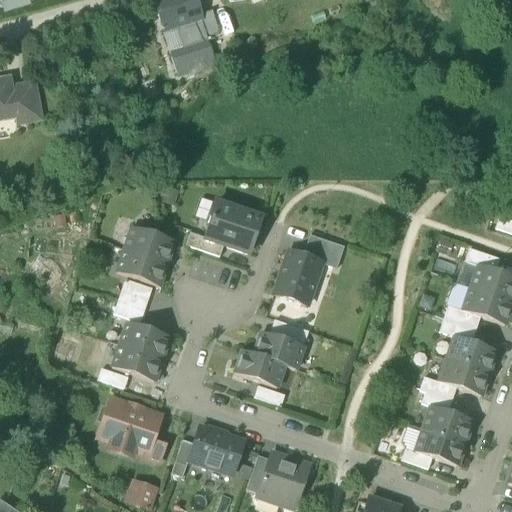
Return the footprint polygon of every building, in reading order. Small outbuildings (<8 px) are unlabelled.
[(28,0),(0,0),(0,1),(4,15),(31,7),(28,0)] [(163,34),(176,29),(199,21),(198,18),(192,0),(163,0),(154,3),(163,34)] [(199,21),(205,39),(218,34),(211,13),(198,18),(199,21)] [(205,39),(199,21),(176,29),(183,51),(206,43),(205,39)] [(176,29),(163,34),(170,55),(183,51),(176,29)] [(170,55),(175,71),(211,59),(206,43),(183,51),(170,55)] [(214,68),(211,59),(175,71),(178,80),(214,68)] [(0,118),(13,116),(14,116),(9,90),(8,82),(0,83),(0,118)] [(13,116),(15,127),(40,123),(32,86),(9,90),(14,116),(13,116)] [(179,193),(166,189),(161,204),(174,208),(179,193)] [(194,220),(208,224),(214,205),(201,201),(194,220)] [(223,248),(247,257),(260,221),(214,205),(208,224),(209,225),(204,241),(204,242),(223,248)] [(495,231),(511,237),(511,224),(499,220),(495,231)] [(132,230),(124,253),(166,267),(173,245),(132,230)] [(185,248),(219,260),(223,248),(204,242),(204,241),(189,235),(185,248)] [(320,266),(335,271),(343,250),(310,238),(303,259),(321,265),(320,266)] [(454,246),(440,241),(436,255),(449,259),(454,246)] [(478,269),(495,275),(499,262),(469,252),(464,264),(478,269)] [(158,290),(166,267),(124,253),(116,276),(158,290)] [(273,298),(306,309),(320,266),(321,265),(303,259),(288,254),(273,298)] [(463,264),(455,286),(470,292),(478,269),(464,264),(463,264)] [(478,269),(470,292),(511,306),(511,304),(511,280),(495,275),(478,269)] [(124,283),(121,294),(147,303),(151,292),(124,283)] [(455,286),(447,309),(462,314),(470,292),(455,286)] [(504,329),(511,306),(470,292),(462,314),(479,320),(504,329)] [(143,315),(147,303),(121,294),(117,306),(143,315)] [(139,326),(143,315),(117,306),(113,317),(139,326)] [(447,309),(443,322),(475,333),(479,320),(462,314),(447,309)] [(471,346),(475,333),(443,322),(438,335),(453,340),(471,346)] [(270,335),(304,346),(307,335),(274,323),(270,335)] [(127,326),(119,349),(161,363),(168,340),(127,326)] [(261,336),(253,358),(283,369),(283,370),(294,373),(302,350),(261,336)] [(453,340),(446,363),(487,377),(495,354),(471,346),(453,340)] [(153,386),(161,363),(119,349),(111,371),(153,386)] [(276,392),(283,370),(283,369),(253,358),(242,354),(234,377),(276,392)] [(480,400),(487,377),(446,363),(438,385),(455,391),(480,400)] [(97,383),(123,392),(127,381),(101,372),(97,383)] [(418,393),(424,395),(451,404),(455,391),(438,385),(423,380),(418,393)] [(253,401),(280,410),(284,399),(257,390),(253,401)] [(447,416),(451,404),(424,395),(420,407),(430,410),(447,416)] [(145,454),(146,455),(151,441),(157,421),(111,406),(99,439),(114,444),(112,452),(129,458),(131,450),(145,454)] [(430,410),(422,433),(464,447),(471,424),(447,416),(430,410)] [(188,463),(231,478),(242,446),(199,431),(193,447),(188,463)] [(456,470),(464,447),(422,433),(414,456),(431,461),(456,470)] [(164,446),(151,441),(146,455),(145,454),(143,460),(158,465),(164,446)] [(170,477),(181,481),(188,463),(193,447),(182,443),(170,477)] [(400,463),(427,473),(431,461),(414,456),(404,452),(400,463)] [(255,501),(288,511),(293,511),(309,468),(271,455),(268,463),(256,497),(255,501)] [(245,493),(256,497),(268,463),(257,459),(245,493)] [(153,494),(133,487),(127,504),(148,511),(153,494)] [(364,511),(397,511),(398,511),(368,501),(364,511)]
